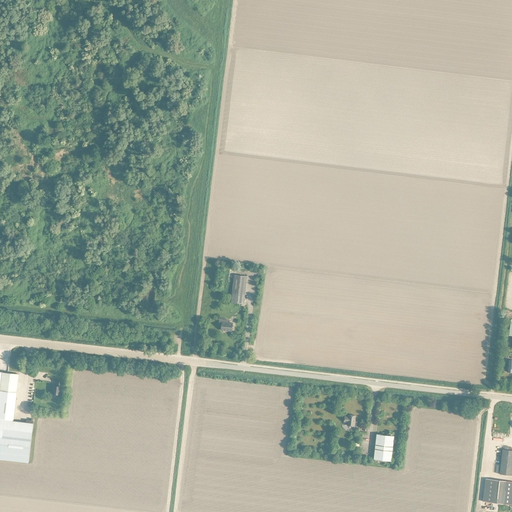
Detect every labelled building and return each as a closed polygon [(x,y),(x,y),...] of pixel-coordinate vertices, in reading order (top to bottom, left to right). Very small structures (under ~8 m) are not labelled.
[(231,304),(244,306),(247,278),(235,277),(231,304)] [(234,329),(233,326),(233,325),(226,325),(227,322),(220,321),(219,325),(222,326),(221,332),(232,333),(232,330),(234,329)] [(0,400),(4,401),(3,413),(15,414),(17,394),(19,376),(0,374),(0,400)] [(52,396),(61,397),(63,385),(57,384),(56,388),(53,388),(52,396)] [(348,424),(348,428),(358,429),(358,424),(358,425),(355,425),(356,418),(349,417),(349,419),(345,418),(344,424),(348,424)] [(0,460),(29,464),(33,434),(4,431),(3,439),(0,438),(0,460)] [(374,461),(391,463),(394,438),(377,436),(374,461)] [(511,452),(503,452),(500,476),(511,477),(511,452)] [(511,483),(486,481),(483,503),(511,506),(511,483)]
